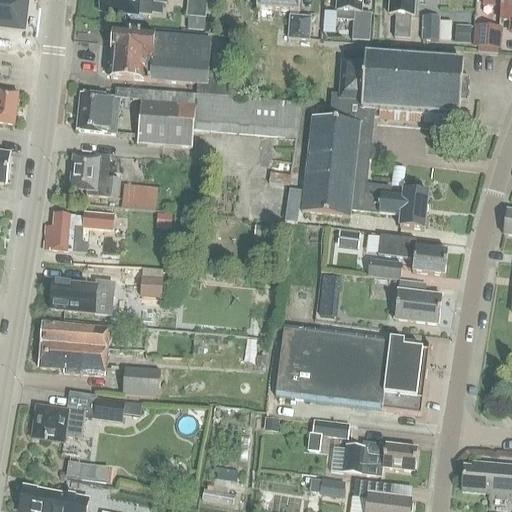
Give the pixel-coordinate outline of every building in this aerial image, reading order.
[(0,0),(0,29),(23,33),(26,8),(27,0),(24,0),(0,0)] [(166,6),(167,1),(166,0),(101,0),(101,13),(136,17),(151,18),(153,5),(166,6)] [(187,0),(186,19),(188,19),(187,32),(204,33),(204,26),(205,20),(205,17),(206,0),(187,0)] [(288,42),(309,43),(311,20),(298,19),(299,0),(257,0),(256,12),(290,14),(288,42)] [(361,0),(337,0),(336,14),(337,14),(337,22),(353,23),(352,43),(369,44),(371,16),(360,15),(361,0)] [(413,18),(414,0),(390,0),(389,17),(396,17),(394,41),(409,42),(410,18),(413,18)] [(509,35),(511,35),(511,0),(483,0),(483,7),(501,8),(499,22),(510,23),(509,35)] [(421,43),(439,43),(440,19),(421,19),(421,43)] [(471,29),(455,28),(454,45),(470,46),(471,29)] [(503,30),(474,28),(472,48),(501,50),(503,30)] [(211,40),(114,34),(110,81),(197,86),(197,96),(229,98),(230,83),(208,82),(211,40)] [(462,79),(463,65),(364,58),(364,66),(342,64),(339,97),(331,96),(329,122),(338,122),(338,121),(373,124),(374,112),(459,118),(460,104),(467,104),(469,79),(462,79)] [(136,147),(191,152),(196,97),(115,91),(115,99),(81,96),(77,133),(116,137),(119,101),(141,103),(136,147)] [(18,96),(0,93),(0,125),(14,128),(18,96)] [(194,134),(296,142),(299,107),(197,98),(194,134)] [(329,122),(312,120),(302,215),(349,220),(350,213),(401,219),(399,230),(424,233),(428,195),(403,192),(403,200),(390,199),(390,190),(366,187),(373,124),(338,121),(338,122),(329,122)] [(10,157),(0,155),(0,186),(6,188),(10,157)] [(109,160),(95,158),(95,162),(73,160),(70,192),(86,193),(86,199),(116,201),(118,182),(107,181),(109,160)] [(268,185),(289,188),(290,178),(270,175),(268,185)] [(122,206),(156,210),(157,195),(154,190),(124,187),(122,206)] [(301,195),(289,193),(285,225),(296,226),(301,195)] [(511,213),(507,213),(503,238),(511,239),(511,213)] [(112,234),(114,219),(84,216),(84,220),(75,220),(75,219),(54,217),(53,230),(46,229),(44,253),(81,256),(83,231),(112,234)] [(157,217),(156,231),(171,232),(172,217),(157,217)] [(271,230),(255,228),(254,238),(270,239),(271,230)] [(337,250),(358,252),(360,235),(339,233),(337,250)] [(378,258),(413,263),(412,276),(444,279),(447,254),(415,250),(416,243),(380,239),(378,258)] [(367,279),(399,283),(401,266),(370,262),(367,279)] [(140,300),(161,301),(163,282),(141,280),(140,300)] [(53,284),(50,313),(94,317),(111,320),(114,286),(95,284),(95,289),(53,284)] [(394,323),(438,329),(442,299),(424,297),(426,287),(399,284),(394,323)] [(314,318),(318,290),(295,288),(291,316),(314,318)] [(318,319),(336,321),(338,305),(320,303),(318,319)] [(109,353),(111,331),(43,325),(41,348),(109,353)] [(415,345),(284,329),(275,400),(421,418),(430,347),(428,347),(428,353),(414,351),(415,345)] [(107,380),(109,353),(41,348),(39,371),(64,373),(64,377),(107,380)] [(161,373),(125,370),(123,398),(158,401),(161,373)] [(123,417),(140,419),(141,407),(96,401),(93,422),(122,426),(123,417)] [(86,412),(67,409),(67,414),(37,409),(32,440),(63,445),(64,440),(82,442),(86,412)] [(278,421),(264,420),(263,429),(278,431),(278,421)] [(309,437),(307,455),(319,457),(321,440),(347,443),(349,427),(314,423),(312,437),(309,437)] [(383,471),(414,475),(417,451),(385,447),(385,450),(374,448),(373,452),(346,448),(343,476),(382,480),(383,471)] [(68,465),(66,480),(78,482),(80,467),(68,465)] [(488,502),(511,503),(511,469),(472,466),(472,471),(464,470),(461,495),(489,497),(488,502)] [(217,471),(216,483),(230,485),(236,486),(237,474),(217,471)] [(195,490),(185,472),(168,482),(179,500),(195,490)] [(343,485),(323,483),(321,497),(342,500),(343,485)] [(392,488),(355,483),(353,500),(367,502),(366,511),(409,511),(411,502),(391,499),(392,488)] [(86,511),(89,502),(57,497),(57,496),(23,490),(19,511),(86,511)]
